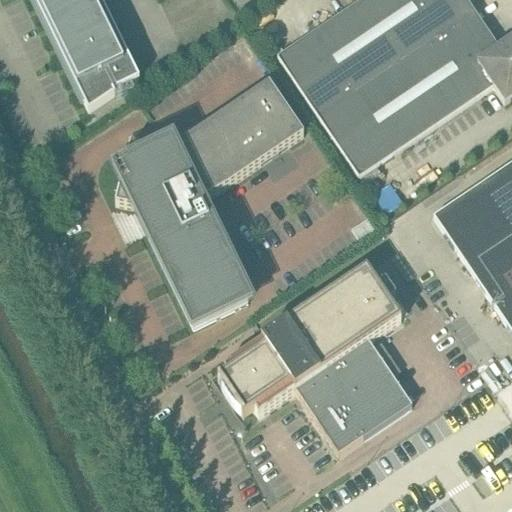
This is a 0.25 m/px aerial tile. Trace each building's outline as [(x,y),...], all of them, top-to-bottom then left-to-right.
[(31,0),(89,118),(115,100),(113,97),(139,85),(98,0),(31,0)] [(367,0),(277,61),(318,121),(474,16),(463,0),(367,0)] [(511,42),(498,51),(474,16),(318,121),(359,181),(493,91),(504,107),(511,102),(511,42)] [(131,149),(115,208),(120,209),(125,210),(130,211),(144,242),(148,240),(193,333),(248,307),(199,205),(210,200),(221,195),(231,188),(303,140),(269,89),(193,140),(187,143),(181,146),(175,148),(169,150),(163,151),(156,152),(150,152),(144,151),(137,150),(131,149)] [(511,166),(433,220),(464,266),(511,234),(511,166)] [(351,231),(360,245),(377,233),(368,220),(351,231)] [(511,234),(464,266),(495,312),(511,301),(511,234)] [(333,295),(261,344),(260,345),(260,346),(224,370),(238,391),(234,394),(241,404),(245,401),(259,421),(294,397),(338,461),(412,411),(368,347),(401,325),(366,274),(334,296),(333,295)] [(511,301),(495,312),(511,336),(511,301)]
